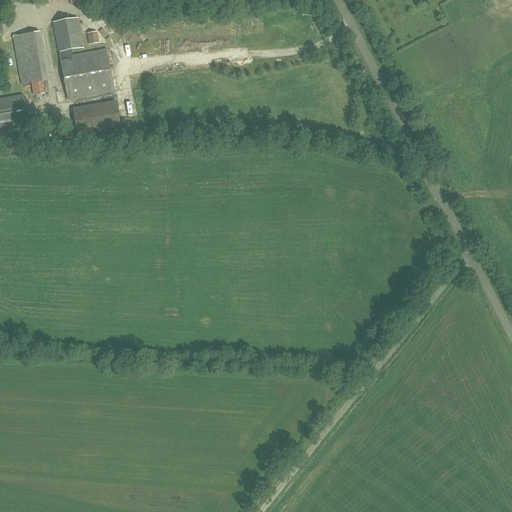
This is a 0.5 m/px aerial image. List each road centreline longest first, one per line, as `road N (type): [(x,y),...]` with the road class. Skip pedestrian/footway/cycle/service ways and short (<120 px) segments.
road 1 (unclassified): [(260,511),(471,251)]
road 2 (unclassified): [(471,251),(338,0)]
road 3 (track): [(277,0),(129,9),(35,0)]
road 4 (unknown): [(353,29),(316,50),(122,69)]
